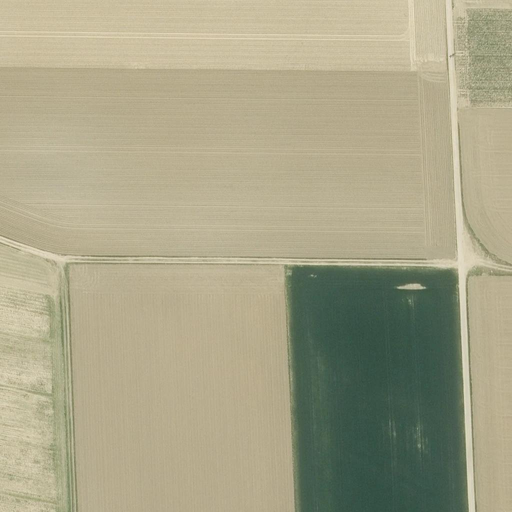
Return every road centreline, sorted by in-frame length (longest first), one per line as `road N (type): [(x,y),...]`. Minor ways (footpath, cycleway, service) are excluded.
road 1 (track): [(472,511),(448,0)]
road 2 (track): [(460,263),(60,259),(0,238)]
